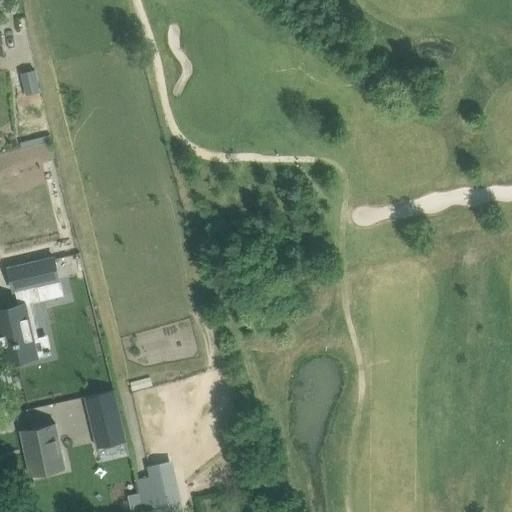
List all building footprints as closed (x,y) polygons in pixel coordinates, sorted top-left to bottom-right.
[(13,290),(15,290),(19,303),(0,307),(0,336),(2,344),(0,344),(0,346),(2,346),(6,364),(37,357),(33,338),(38,337),(30,302),(41,300),(37,285),(60,279),(54,257),(8,268),(13,290)] [(153,385),(151,377),(131,382),(133,390),(153,385)] [(127,441),(114,389),(85,395),(98,448),(127,441)] [(56,423),(21,430),(30,475),(65,468),(56,423)] [(180,511),(184,511),(171,460),(148,465),(150,475),(137,478),(144,509),(157,507),(157,511),(180,511)]
